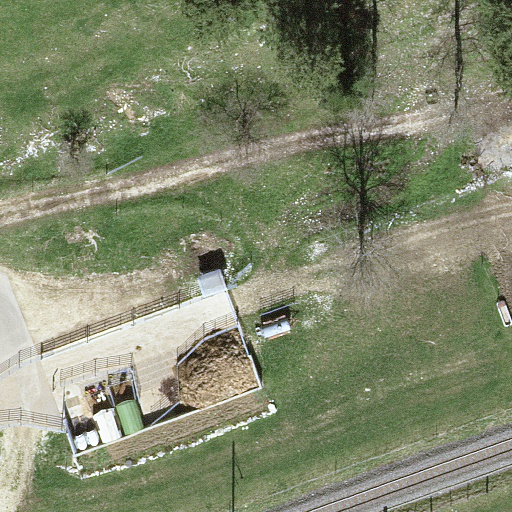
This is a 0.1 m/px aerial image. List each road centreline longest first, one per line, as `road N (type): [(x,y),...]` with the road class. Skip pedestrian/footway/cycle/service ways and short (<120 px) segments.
road 1 (track): [(14,384),(511,213)]
road 2 (track): [(0,212),(511,93)]
